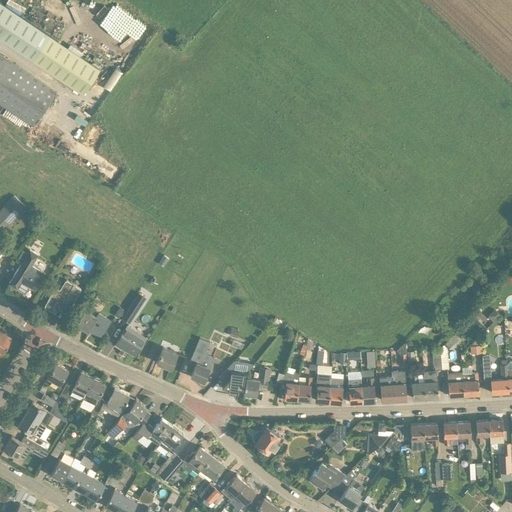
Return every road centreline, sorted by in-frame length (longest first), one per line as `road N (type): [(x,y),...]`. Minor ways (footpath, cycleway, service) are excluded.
road 1 (residential): [(511,404),(210,411)]
road 2 (residential): [(210,411),(40,333)]
road 3 (residential): [(210,411),(222,435),(264,474),(320,511)]
